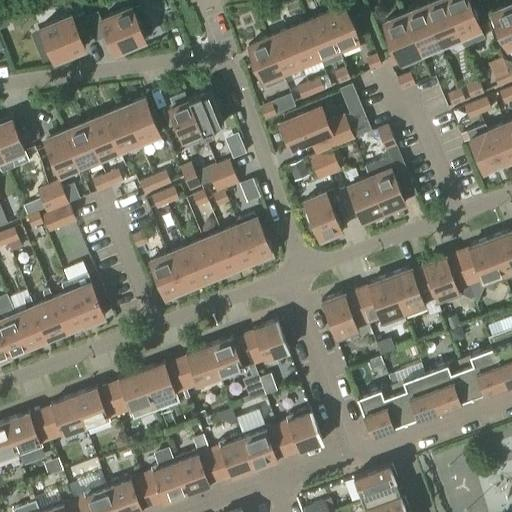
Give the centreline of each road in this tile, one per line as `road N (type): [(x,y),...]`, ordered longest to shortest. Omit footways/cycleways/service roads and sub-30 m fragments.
road 1 (residential): [(0,85),(216,60),(238,82),(297,272)]
road 2 (residential): [(0,381),(297,272)]
road 3 (residential): [(297,272),(511,193)]
road 4 (residential): [(350,449),(297,272)]
road 5 (residential): [(182,511),(350,449)]
road 6 (residential): [(511,392),(397,435)]
